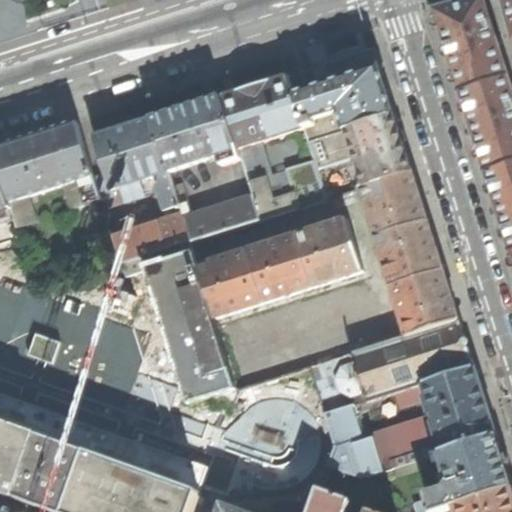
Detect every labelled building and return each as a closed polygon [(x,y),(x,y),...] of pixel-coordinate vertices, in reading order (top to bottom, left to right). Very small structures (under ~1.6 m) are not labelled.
[(106,0),(109,8),(135,0),(106,0)] [(484,0),(477,0),(437,12),(450,53),(462,93),(510,78),(484,0)] [(347,131),(395,116),(387,91),(374,49),(334,62),(326,65),(327,69),(319,71),(325,86),(295,96),(310,143),(317,141),(312,128),(311,128),(309,123),(341,112),(347,131)] [(262,143),(304,131),(288,77),(254,87),(222,98),(239,151),(254,145),(262,143)] [(511,164),(511,85),(510,78),(462,93),(476,136),(487,172),(511,164)] [(242,160),(239,151),(222,98),(188,108),(153,120),(170,172),(220,157),(223,166),(242,160)] [(366,188),(413,173),(404,143),(395,116),(347,131),(317,141),(310,143),(319,171),(357,160),(366,188)] [(121,130),(96,138),(108,174),(95,178),(103,200),(115,196),(114,190),(124,186),(129,201),(146,196),(141,181),(155,176),(166,211),(169,210),(171,217),(183,213),(181,207),(179,207),(169,173),(170,172),(153,120),(121,130)] [(33,137),(0,147),(0,174),(11,209),(17,229),(39,222),(31,197),(70,184),(77,209),(103,200),(95,178),(81,132),(78,123),(33,137)] [(277,192),(262,143),(254,145),(264,179),(249,184),(254,198),(260,221),(299,208),(294,194),(282,198),(280,191),(277,192)] [(511,164),(487,172),(499,211),(511,251),(511,164)] [(377,239),(429,221),(420,195),(413,173),(366,188),(361,190),(377,239)] [(0,212),(11,209),(0,174),(0,212)] [(260,221),(254,198),(191,215),(188,204),(181,207),(183,213),(184,217),(192,242),(260,221)] [(115,240),(123,265),(192,243),(192,242),(184,217),(115,240)] [(348,220),(202,267),(218,319),(237,313),(288,297),(337,281),(364,272),(348,220)] [(392,288),(444,269),(436,245),(429,221),(377,239),(392,288)] [(239,392),(192,243),(123,265),(127,277),(148,271),(190,405),(217,397),(235,401),(239,392)] [(408,337),(460,321),(452,296),(444,269),(392,288),(408,337)] [(322,400),(323,399),(343,392),(348,408),(348,409),(350,408),(395,393),(476,368),(468,346),(460,321),(408,337),(316,367),(322,381),(316,383),(322,400)] [(436,418),(447,452),(497,436),(487,403),(476,368),(395,393),(400,408),(430,398),(436,418)] [(343,392),(323,399),(327,414),(348,408),(343,392)] [(442,453),(447,452),(436,418),(361,441),(350,408),(348,409),(327,416),(337,447),(330,467),(363,478),(442,453)] [(70,511),(91,454),(0,420),(0,493),(51,511),(70,511)] [(439,511),(456,507),(511,488),(511,484),(505,462),(497,436),(447,452),(442,453),(451,483),(448,490),(426,496),(428,501),(415,506),(416,511),(439,511)] [(178,485),(91,454),(70,511),(197,511),(204,494),(178,485)] [(511,511),(511,488),(456,507),(457,511),(511,511)] [(322,490),(314,511),(373,511),(371,511),(344,511),(349,500),(322,490)]
